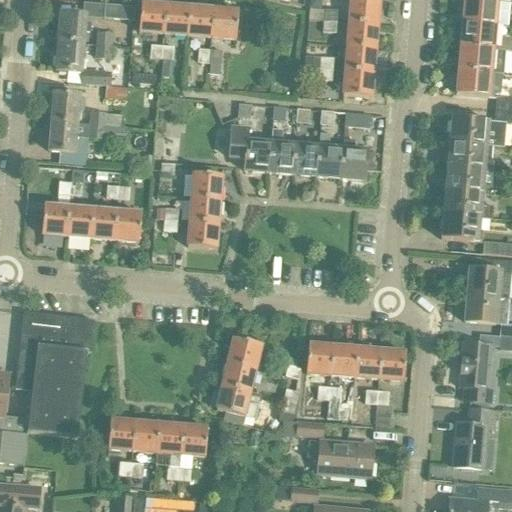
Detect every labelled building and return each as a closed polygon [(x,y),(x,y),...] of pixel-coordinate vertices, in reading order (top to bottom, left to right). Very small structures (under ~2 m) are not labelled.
[(322,0),(309,0),(309,10),(321,12),(322,0)] [(464,0),(462,25),(495,28),(507,29),(509,5),(497,3),(464,0)] [(377,28),(379,3),(350,1),(348,25),(377,28)] [(162,38),(165,7),(140,5),(138,36),(162,38)] [(133,23),(134,9),(104,6),(103,21),(133,23)] [(186,40),(189,9),(165,7),(162,38),(186,40)] [(210,42),(213,11),(189,9),(186,40),(210,42)] [(336,25),(337,13),(321,12),(309,10),(308,22),(323,24),(336,25)] [(235,44),(238,13),(213,11),(210,42),(235,44)] [(57,44),(84,46),(85,33),(89,34),(90,24),(86,24),(87,17),(59,15),(57,44)] [(335,36),(336,25),(323,24),(322,35),(335,36)] [(375,52),(377,28),(348,25),(346,49),(375,52)] [(462,25),(460,48),(504,52),(510,53),(511,53),(511,40),(494,39),(495,28),(462,25)] [(110,48),(111,36),(97,35),(96,47),(110,48)] [(82,76),(84,46),(57,44),(54,73),(82,76)] [(109,61),(110,48),(96,47),(95,59),(109,61)] [(150,48),(149,61),(160,62),(161,49),(150,48)] [(460,48),(457,72),(491,75),(502,76),(504,52),(460,48)] [(173,50),(161,49),(160,62),(172,63),(173,50)] [(319,71),(333,72),(344,73),(373,76),(375,52),(346,49),(345,62),(333,61),(304,59),(303,70),(319,71)] [(209,65),(210,52),(198,51),(197,64),(209,65)] [(219,76),(221,53),(210,52),(209,65),(210,65),(209,75),(219,76)] [(332,84),(333,72),(319,71),(318,83),(332,84)] [(457,72),(455,97),(489,100),(494,100),(494,98),(501,96),(503,76),(502,76),(491,75),(457,72)] [(373,76),(344,73),(342,98),(371,100),(373,76)] [(108,88),(108,85),(109,76),(87,74),(86,86),(108,88)] [(144,77),(143,86),(155,87),(156,78),(144,77)] [(52,95),(50,124),(77,127),(78,122),(79,113),(83,113),(84,100),(80,100),(80,97),(52,95)] [(511,101),(496,100),(494,112),(511,113),(511,101)] [(249,121),(250,108),(239,107),(238,120),(249,121)] [(284,124),(285,111),(273,110),(272,123),(284,124)] [(309,126),(310,113),(297,112),(296,125),(309,126)] [(511,113),(494,112),(493,124),(451,121),(449,145),(486,149),(504,150),(507,126),(511,126),(511,113)] [(332,128),(333,115),(322,114),(321,127),(332,128)] [(90,115),(89,128),(120,130),(121,118),(90,115)] [(369,131),(370,119),(345,116),(344,129),(369,131)] [(50,124),(48,154),(75,156),(76,139),(125,143),(127,131),(122,130),(120,130),(89,128),(77,127),(50,124)] [(267,175),(270,145),(248,143),(249,132),(231,130),(228,160),(244,161),(243,173),(267,175)] [(292,177),(294,147),(282,146),(284,134),(271,133),(270,145),(267,175),(292,177)] [(340,182),(343,152),(329,150),(330,138),(320,137),(319,150),(316,179),(340,182)] [(365,184),(368,154),(354,153),(355,145),(344,143),(343,152),(340,182),(365,184)] [(486,149),(449,145),(447,169),(484,172),(484,174),(493,175),(493,166),(490,162),(491,149),(486,149)] [(316,179),(319,150),(294,147),(292,177),(316,179)] [(145,158),(143,172),(152,172),(153,158),(145,158)] [(173,179),(174,167),(161,166),(160,178),(173,179)] [(482,196),(484,174),(484,172),(447,169),(445,193),(482,196)] [(70,186),(69,200),(80,201),(81,187),(82,173),(71,173),(70,186)] [(219,203),(222,179),(192,176),(190,201),(219,203)] [(58,185),(57,199),(69,200),(70,186),(58,185)] [(106,189),(105,203),(117,204),(118,190),(106,189)] [(118,190),(117,204),(128,205),(129,191),(118,190)] [(491,222),(491,221),(492,209),(481,208),(482,196),(445,193),(442,217),(480,220),(480,221),(491,222)] [(43,208),(41,237),(66,239),(68,210),(69,200),(57,199),(56,209),(43,208)] [(217,227),(219,203),(190,201),(188,225),(217,227)] [(68,210),(66,239),(90,241),(92,212),(68,210)] [(177,224),(178,212),(164,211),(163,222),(177,224)] [(92,212),(90,241),(114,243),(116,214),(92,212)] [(116,214),(114,243),(138,245),(141,216),(116,214)] [(478,244),(480,221),(480,220),(442,217),(440,241),(478,244)] [(176,235),(177,224),(163,222),(162,235),(176,235)] [(215,252),(217,227),(188,225),(186,249),(215,252)] [(511,246),(483,245),(482,257),(511,259),(511,246)] [(468,272),(466,298),(508,302),(510,277),(511,276),(511,264),(482,262),(481,273),(468,272)] [(466,298),(463,324),(496,327),(500,327),(500,326),(506,327),(507,313),(508,302),(466,298)] [(90,356),(93,323),(45,318),(22,313),(14,393),(31,395),(28,421),(27,435),(77,441),(86,356),(90,356)] [(500,327),(499,339),(511,340),(511,327),(506,327),(500,326),(500,327)] [(462,347),(458,391),(463,391),(462,404),(491,407),(492,392),(487,391),(491,349),(498,350),(499,339),(479,337),(478,348),(462,347)] [(255,372),(261,348),(232,341),(227,365),(255,372)] [(330,378),(332,349),(308,347),(305,376),(330,378)] [(354,380),(356,351),(332,349),(330,378),(354,380)] [(378,382),(380,353),(356,351),(354,380),(378,382)] [(403,384),(405,355),(380,353),(378,382),(403,384)] [(250,395),(255,372),(227,365),(221,389),(250,395)] [(297,383),(300,371),(287,367),(284,379),(297,383)] [(26,438),(27,435),(28,421),(13,419),(3,418),(8,377),(0,376),(0,466),(23,469),(26,438)] [(257,407),(259,397),(250,395),(221,389),(215,412),(244,419),(247,405),(257,407)] [(328,404),(329,390),(317,389),(316,403),(328,404)] [(348,424),(349,408),(339,407),(341,391),(329,390),(328,404),(326,422),(348,424)] [(295,406),(298,395),(285,392),(282,403),(295,406)] [(364,406),(375,408),(377,394),(365,393),(364,406)] [(391,420),(392,408),(388,408),(389,395),(377,394),(375,408),(374,419),(391,420)] [(291,423),(295,406),(282,403),(278,422),(281,422),(291,423)] [(456,426),(452,470),(482,473),(491,474),(494,443),(485,443),(486,430),(493,430),(494,414),(469,412),(467,427),(456,426)] [(291,423),(281,422),(280,435),(293,436),(293,438),(322,440),(323,427),(297,425),(291,424),(291,423)] [(132,454),(134,425),(109,423),(107,452),(132,454)] [(143,455),(156,456),(158,427),(134,425),(132,454),(143,455)] [(182,429),(158,427),(156,456),(168,457),(180,458),(182,429)] [(204,460),(207,431),(182,429),(180,458),(179,470),(178,483),(189,484),(191,459),(204,460)] [(370,482),(373,448),(319,444),(316,477),(370,482)] [(118,478),(130,479),(131,466),(119,465),(118,478)] [(142,467),(131,466),(130,479),(142,480),(142,467)] [(166,482),(178,483),(179,470),(167,469),(166,482)] [(37,511),(39,491),(0,487),(0,511),(25,511),(26,511),(37,511)] [(276,489),(275,502),(290,503),(316,506),(317,493),(291,491),(276,489)] [(511,511),(511,494),(476,491),(475,504),(448,501),(447,511),(487,511),(488,505),(497,506),(497,511),(511,511)] [(129,511),(130,500),(119,499),(117,511),(129,511)] [(144,511),(145,502),(133,501),(131,511),(144,511)]
